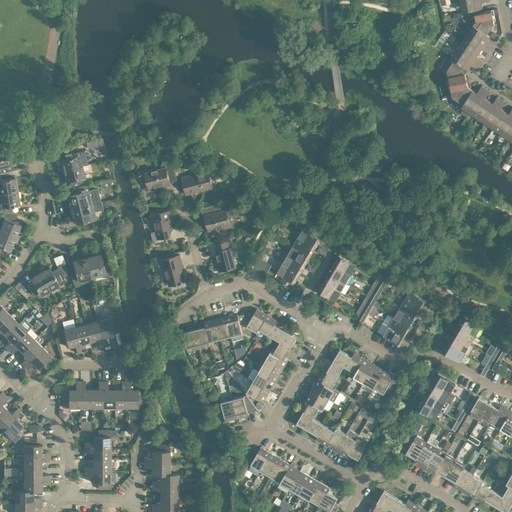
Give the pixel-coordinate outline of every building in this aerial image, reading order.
[(463,11),(483,7),(482,2),(490,1),(489,0),(468,0),(457,2),(458,3),(461,3),(463,11)] [(494,24),(492,10),(473,13),(474,17),(476,16),(476,20),(494,24)] [(494,31),(491,29),(494,24),(476,20),(473,25),(490,36),(494,31)] [(494,45),(487,40),(490,36),(473,25),(468,32),(465,30),(464,31),(491,49),(494,45)] [(482,48),(489,53),(491,49),(464,31),(464,32),(467,34),(462,41),(479,52),(482,48)] [(483,61),(477,56),(479,52),(462,41),(458,48),(454,46),(454,47),(481,65),(483,61)] [(471,64),(478,69),(481,65),(454,47),(453,48),(456,50),(452,57),(469,68),(471,64)] [(468,86),(467,83),(469,82),(468,76),(466,77),(465,73),(469,68),(452,57),(448,62),(451,64),(447,70),(453,97),(458,100),(457,103),(462,107),(473,90),(468,86)] [(482,86),(477,92),(473,90),(462,107),(469,112),(467,114),(468,115),(486,88),(482,86)] [(485,98),(490,91),(486,88),(468,115),(469,115),(471,113),(478,117),(489,100),(485,98)] [(498,96),(493,103),(489,100),(478,117),(485,122),(483,125),(484,125),(502,99),(498,96)] [(501,108),(506,102),(502,99),(484,125),(485,126),(487,123),(494,128),(505,111),(501,108)] [(511,109),(509,114),(505,111),(494,128),(501,133),(499,135),(500,136),(511,117),(511,109)] [(511,117),(500,136),(501,136),(503,134),(510,139),(511,134),(511,117)] [(85,150),(72,154),(71,151),(59,154),(63,171),(83,165),(88,164),(85,150)] [(4,172),(12,170),(9,159),(10,159),(8,151),(0,152),(0,173),(4,172)] [(145,173),(147,182),(145,182),(147,189),(149,190),(156,188),(155,186),(177,181),(171,159),(164,161),(166,167),(145,173)] [(67,187),(79,184),(79,181),(86,179),(83,165),(63,171),(67,187)] [(0,193),(17,190),(15,177),(5,178),(4,172),(0,173),(0,193)] [(182,176),(186,193),(187,193),(187,191),(192,190),(193,192),(213,187),(209,172),(190,176),(189,175),(182,176)] [(89,191),(87,185),(75,188),(76,194),(69,196),(73,209),(101,202),(98,188),(89,191)] [(0,211),(4,212),(10,212),(9,206),(19,204),(17,190),(0,193),(0,211)] [(76,223),(96,218),(94,212),(103,209),(101,202),(73,209),(76,223)] [(231,218),(229,219),(226,209),(221,211),(219,204),(203,208),(209,230),(224,226),(224,228),(232,227),(232,225),(231,218)] [(174,228),(170,210),(158,213),(159,219),(153,221),(156,230),(153,231),(152,232),(154,241),(159,243),(168,241),(167,236),(170,235),(169,229),(174,228)] [(106,214),(108,221),(119,218),(117,211),(106,214)] [(4,212),(2,217),(5,218),(0,229),(0,230),(18,238),(20,234),(17,233),(21,224),(13,221),(17,213),(10,212),(4,212)] [(278,228),(275,234),(281,238),(284,232),(278,228)] [(321,238),(304,228),(298,237),(316,247),(321,238)] [(0,254),(3,247),(11,250),(14,241),(17,242),(18,238),(0,230),(0,254)] [(316,247),(298,237),(293,246),(311,256),(316,247)] [(231,247),(230,247),(228,241),(216,244),(217,251),(216,251),(220,264),(218,264),(220,271),(221,272),(227,271),(226,269),(236,267),(231,247)] [(311,256),(293,246),(288,254),(305,265),(311,256)] [(105,273),(106,278),(113,277),(109,264),(103,265),(100,254),(87,257),(92,277),(105,273)] [(163,259),(170,285),(180,282),(181,283),(183,282),(185,281),(180,262),(182,261),(180,254),(163,259)] [(305,265),(288,254),(283,263),(300,274),(305,265)] [(357,265),(339,255),(334,264),(351,274),(357,265)] [(60,256),(54,259),(58,268),(59,267),(63,265),(60,256)] [(73,261),(76,271),(70,273),(72,278),(75,287),(80,285),(79,280),(92,277),(87,257),(73,261)] [(271,265),(267,271),(285,282),(288,284),(290,280),(295,283),(300,274),(283,263),(279,270),(271,265)] [(52,271),(50,267),(40,273),(50,290),(65,281),(63,277),(68,275),(64,264),(63,265),(59,267),(58,268),(52,271)] [(329,272),(346,283),(351,274),(334,264),(329,272)] [(346,283),(329,272),(323,281),(341,291),(346,283)] [(31,278),(34,282),(28,285),(33,295),(36,293),(38,297),(50,290),(40,273),(31,278)] [(389,278),(386,276),(381,285),(384,287),(389,278)] [(381,279),(377,277),(372,286),(375,288),(381,279)] [(24,278),(19,282),(15,286),(19,291),(22,288),(24,286),(27,284),(24,278)] [(318,290),(335,301),(341,291),(323,281),(318,290)] [(375,294),(379,296),(384,287),(381,285),(375,294)] [(12,286),(7,291),(12,295),(17,291),(12,286)] [(375,288),(372,286),(367,295),(370,297),(375,288)] [(427,301),(410,290),(405,299),(422,310),(427,301)] [(379,296),(375,294),(370,303),(374,305),(379,296)] [(370,297),(367,295),(362,304),(365,306),(370,297)] [(422,310),(405,299),(399,308),(417,319),(422,310)] [(356,313),(359,315),(365,306),(362,304),(358,302),(355,307),(359,309),(356,313)] [(370,303),(365,312),(368,314),(374,305),(370,303)] [(0,304),(0,325),(10,315),(0,304)] [(259,328),(267,314),(257,308),(253,314),(250,312),(244,314),(246,321),(250,320),(247,325),(257,332),(259,328)] [(417,319),(399,308),(394,317),(412,327),(417,319)] [(47,311),(40,318),(45,323),(51,318),(47,311)] [(359,321),(363,323),(368,314),(365,312),(359,321)] [(238,314),(226,316),(231,336),(233,341),(244,338),(240,322),(246,321),(244,314),(238,316),(238,314)] [(259,328),(280,341),(274,352),(273,353),(288,361),(293,351),(290,349),(297,337),(275,324),(277,320),(267,314),(259,328)] [(0,331),(1,331),(6,336),(19,323),(10,315),(0,325),(0,331)] [(108,345),(106,337),(113,335),(112,330),(118,329),(114,316),(97,321),(104,346),(108,345)] [(231,336),(226,316),(215,319),(220,338),(231,336)] [(472,321),(464,316),(458,325),(476,335),(481,326),(472,321)] [(412,327),(394,317),(389,326),(406,336),(412,327)] [(204,322),(205,326),(209,341),(210,341),(220,338),(215,319),(204,322)] [(474,319),(472,321),(481,326),(484,328),(485,325),(474,319)] [(97,339),(99,347),(104,346),(97,321),(86,323),(91,341),(97,339)] [(11,340),(5,346),(8,349),(27,331),(19,323),(6,336),(11,340)] [(86,350),(84,343),(91,341),(86,323),(75,326),(82,352),(86,350)] [(453,334),(470,344),(476,335),(458,325),(453,334)] [(58,331),(61,343),(67,342),(68,347),(75,345),(77,353),(82,352),(75,326),(58,331)] [(211,345),(210,341),(209,341),(205,326),(194,329),(199,348),(211,345)] [(384,335),(401,345),(406,336),(389,326),(384,335)] [(183,332),(188,351),(199,348),(194,329),(183,332)] [(11,353),(17,347),(22,352),(35,339),(27,331),(8,349),(11,353)] [(448,342),(465,353),(470,344),(453,334),(448,342)] [(505,340),(502,338),(496,347),(500,349),(505,340)] [(27,356),(21,362),(24,365),(43,347),(35,339),(22,352),(27,356)] [(442,352),(460,362),(465,353),(448,342),(442,352)] [(511,344),(508,342),(502,351),(506,353),(511,344)] [(262,346),(257,343),(254,348),(259,351),(262,346)] [(28,369),(33,363),(38,368),(42,364),(46,369),(55,360),(43,347),(24,365),(28,369)] [(500,349),(496,347),(491,356),(495,358),(500,349)] [(332,387),(344,366),(356,372),(364,358),(354,352),(352,356),(340,349),(327,371),(323,369),(318,379),(332,387)] [(274,352),(271,350),(265,361),(282,371),(288,361),(273,353),(274,352)] [(497,360),(500,362),(506,353),(502,351),(497,360)] [(495,358),(491,356),(486,365),(489,367),(495,358)] [(356,372),(354,375),(364,381),(374,364),(364,358),(356,372)] [(224,360),(217,362),(219,370),(226,368),(224,360)] [(492,369),(495,371),(500,362),(497,360),(492,369)] [(237,361),(233,368),(240,372),(244,365),(237,361)] [(282,371),(265,361),(259,370),(276,381),(282,371)] [(374,364),(364,381),(374,387),(384,370),(374,364)] [(481,374),(484,376),(489,367),(486,365),(481,374)] [(228,369),(225,372),(227,377),(233,376),(228,369)] [(276,381),(259,370),(253,380),(270,391),(276,381)] [(393,378),(394,376),(384,370),(374,387),(384,393),(386,388),(393,378)] [(456,383),(438,372),(433,382),(450,392),(456,383)] [(398,381),(393,378),(386,388),(392,391),(398,381)] [(313,387),(312,389),(329,399),(333,401),(339,391),(332,387),(318,379),(315,382),(314,382),(312,386),(313,387)] [(247,390),(264,400),(270,391),(253,380),(247,390)] [(76,381),(76,389),(69,389),(69,394),(63,394),(63,407),(81,407),(81,381),(76,381)] [(85,389),(85,381),(81,381),(81,407),(92,407),(92,389),(85,389)] [(99,381),(99,389),(92,389),(92,407),(103,407),(103,381),(99,381)] [(108,389),(108,381),(103,381),(103,407),(115,407),(115,389),(108,389)] [(121,381),(121,389),(115,389),(115,407),(126,407),(126,381),(121,381)] [(144,394),(138,394),(138,389),(131,389),(131,381),(126,381),(126,407),(144,407),(144,394)] [(450,392),(433,382),(428,390),(445,401),(450,392)] [(306,398),(320,407),(323,409),(329,399),(312,389),(306,398)] [(445,401),(428,390),(423,399),(440,409),(445,401)] [(469,391),(464,400),(468,402),(473,393),(469,391)] [(357,393),(354,398),(360,401),(363,396),(357,393)] [(384,393),(381,398),(386,401),(389,396),(384,393)] [(476,395),(473,393),(468,402),(471,404),(476,395)] [(249,415),(244,396),(233,398),(238,418),(249,415)] [(479,396),(472,408),(469,414),(479,419),(489,402),(479,396)] [(221,401),(226,421),(238,418),(233,398),(221,401)] [(334,431),(313,418),(320,407),(306,398),(300,408),(304,411),(297,422),(318,435),(316,439),(326,445),(335,431),(334,431)] [(440,409),(423,399),(417,408),(435,419),(440,409)] [(471,404),(468,402),(462,411),(466,413),(471,404)] [(489,425),(491,422),(499,408),(489,402),(479,419),(489,425)] [(353,403),(351,408),(357,411),(359,406),(353,403)] [(501,404),(499,408),(491,422),(501,427),(511,410),(501,404)] [(17,408),(12,414),(7,409),(0,415),(0,427),(2,430),(21,411),(17,408)] [(362,408),(358,413),(368,419),(371,413),(362,408)] [(59,409),(59,415),(64,420),(69,415),(65,411),(63,414),(63,409),(59,409)] [(342,413),(337,410),(334,415),(339,418),(342,413)] [(511,433),(511,430),(511,411),(511,410),(501,427),(511,433)] [(15,442),(24,433),(19,429),(23,425),(18,420),(24,415),(21,411),(2,430),(15,442)] [(466,413),(462,411),(457,420),(461,422),(466,413)] [(452,429),(455,431),(461,422),(457,420),(452,429)] [(417,421),(413,427),(418,430),(422,424),(417,421)] [(36,423),(28,425),(30,432),(44,431),(39,423),(37,425),(36,423)] [(442,426),(437,424),(433,431),(437,434),(442,426)] [(336,428),(334,431),(335,431),(326,445),(336,451),(346,433),(336,428)] [(346,433),(336,451),(346,457),(348,453),(356,439),(358,435),(359,434),(349,428),(346,433)] [(447,429),(444,434),(449,437),(452,432),(447,429)] [(98,430),(98,436),(93,436),(93,443),(85,443),(85,448),(111,448),(111,430),(98,430)] [(471,434),(468,439),(478,444),(480,440),(471,434)] [(488,434),(485,439),(491,443),(494,438),(488,434)] [(358,435),(356,439),(348,453),(358,459),(368,442),(358,435)] [(406,453),(416,458),(426,441),(416,435),(406,453)] [(406,440),(400,436),(396,442),(403,446),(406,440)] [(37,439),(24,439),(24,456),(50,456),(50,452),(42,452),(42,445),(37,445),(37,439)] [(446,440),(442,447),(447,450),(452,443),(446,440)] [(416,458),(414,462),(424,468),(437,446),(427,441),(426,441),(416,458)] [(152,457),(144,457),(144,462),(170,462),(170,444),(157,444),(157,450),(152,450),(152,457)] [(434,474),(436,470),(446,453),(446,452),(437,446),(424,468),(434,474)] [(487,449),(483,446),(479,452),(484,455),(487,449)] [(261,447),(251,464),(261,470),(271,453),(261,447)] [(85,452),(93,452),(93,459),(111,459),(111,448),(85,448),(85,452)] [(493,449),(490,455),(496,458),(500,453),(493,449)] [(271,476),(281,459),(271,453),(261,470),(271,476)] [(446,453),(436,470),(446,476),(456,459),(446,453)] [(42,461),(50,461),(50,456),(24,456),(24,468),(42,468),(42,461)] [(93,466),(85,466),(85,471),(111,471),(111,459),(93,459),(93,466)] [(281,481),(291,464),(281,459),(271,476),(281,481)] [(464,468),(466,465),(456,459),(446,476),(455,481),(456,482),(464,468)] [(152,474),(160,474),(160,473),(170,473),(170,462),(144,462),(144,467),(152,467),(152,474)] [(290,487),(300,470),(291,464),(281,481),(290,487)] [(50,474),(42,474),(42,468),(24,468),(24,479),(50,479),(50,474)] [(455,481),(453,485),(463,491),(473,474),(464,468),(456,482),(455,481)] [(300,493),(310,476),(300,470),(290,487),(300,493)] [(85,475),(93,475),(93,482),(98,482),(98,488),(111,488),(111,471),(85,471),(85,475)] [(178,473),(170,473),(160,473),(160,474),(160,480),(152,480),(152,485),(178,485),(178,473)] [(246,485),(250,478),(245,474),(240,481),(246,485)] [(482,483),(483,480),(473,474),(463,491),(473,497),(481,483),(482,483)] [(310,499),(320,482),(310,476),(300,493),(310,499)] [(42,491),(42,484),(50,484),(50,479),(24,479),(24,490),(34,491),(42,491)] [(328,491),(330,488),(320,482),(310,499),(320,504),(320,505),(328,491)] [(511,503),(511,485),(510,484),(503,496),(482,483),(481,483),(473,497),(483,503),(485,499),(507,511),(511,503)] [(152,490),(160,490),(160,496),(178,496),(178,485),(152,485),(152,490)] [(34,497),(34,491),(24,490),(15,490),(16,502),(42,502),(42,497),(34,497)] [(384,490),(377,502),(374,500),(368,510),(371,511),(385,511),(388,506),(397,511),(413,511),(418,505),(408,499),(406,503),(384,490)] [(338,497),(328,491),(320,505),(320,504),(317,508),(324,511),(334,511),(339,504),(335,502),(338,497)] [(160,503),(152,503),(152,508),(178,508),(178,496),(160,496),(160,503)] [(284,499),(281,504),(282,505),(291,508),(293,505),(284,499)] [(33,511),(34,507),(42,507),(42,502),(16,502),(15,511),(33,511)]
